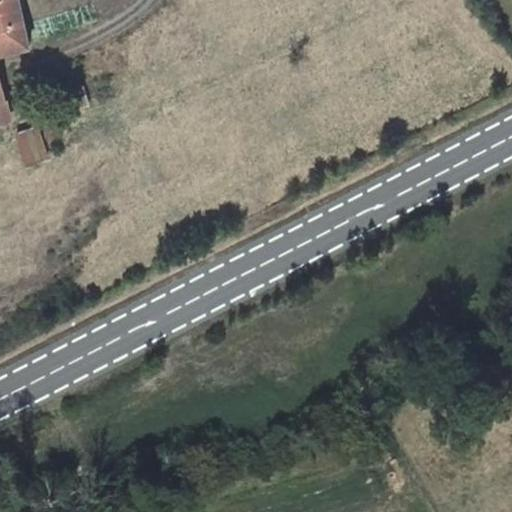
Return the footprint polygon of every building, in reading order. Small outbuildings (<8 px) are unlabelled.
[(0,0),(0,48),(32,41),(20,0),(0,0)] [(88,108),(87,89),(62,94),(63,109),(88,108)] [(0,117),(12,114),(5,92),(0,93),(0,117)] [(39,125),(48,151),(69,137),(63,115),(39,125)] [(73,147),(69,137),(48,151),(50,155),(73,147)]
